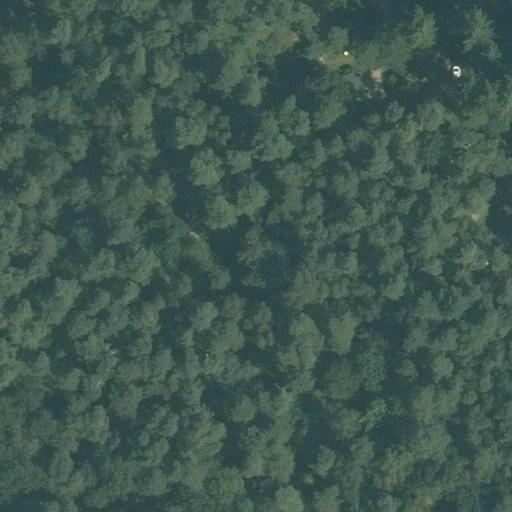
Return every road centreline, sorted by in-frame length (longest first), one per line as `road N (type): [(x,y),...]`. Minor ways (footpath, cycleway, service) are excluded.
road 1 (track): [(440,511),(319,391),(0,24)]
road 2 (track): [(385,0),(399,41),(511,157)]
